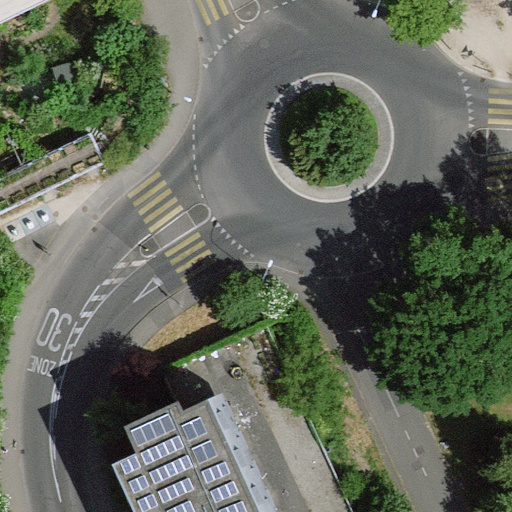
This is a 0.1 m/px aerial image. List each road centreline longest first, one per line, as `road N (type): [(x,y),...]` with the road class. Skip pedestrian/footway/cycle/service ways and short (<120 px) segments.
road 1 (residential): [(65,511),(54,422),(70,350),(91,307),(134,260),(245,192)]
road 2 (tertiary): [(245,192),(281,228),(317,241),(376,234),(422,195),(440,135)]
road 3 (tertiary): [(440,135),(424,81),(402,55),(372,38),(335,31),(274,50)]
road 4 (tertiary): [(274,50),(234,104),(233,168),(245,192)]
